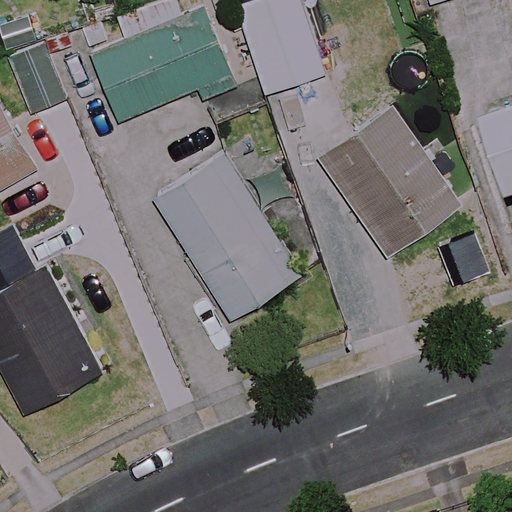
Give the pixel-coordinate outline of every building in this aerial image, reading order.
[(181,17),(174,0),(159,0),(121,16),(128,34),(90,50),(118,119),(226,75),(200,10),(181,17)] [(324,72),(298,0),(247,0),(235,4),(266,92),(324,72)] [(65,94),(35,28),(0,43),(0,45),(30,110),(65,94)] [(459,203),(389,104),(321,152),(390,252),(459,203)] [(0,185),(33,166),(0,109),(0,185)] [(511,197),(511,110),(477,121),(501,201),(511,197)] [(295,276),(221,154),(154,195),(228,317),(295,276)] [(18,221),(0,230),(0,363),(23,408),(95,371),(18,221)]
